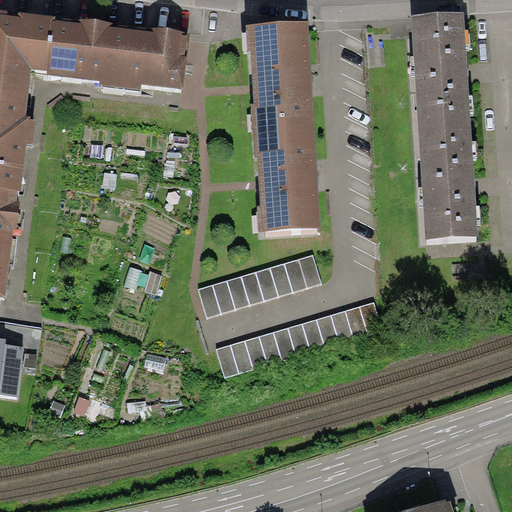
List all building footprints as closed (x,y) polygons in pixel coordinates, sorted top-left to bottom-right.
[(78,27),(0,18),(0,299),(5,300),(13,231),(18,232),(20,210),(16,209),(17,196),(22,196),(30,126),(25,125),(29,89),(21,88),(23,73),(49,75),(48,80),(84,84),(84,82),(184,93),(190,39),(162,36),(120,31),(78,27)] [(414,26),(422,137),(470,135),(461,22),(414,26)] [(254,35),(260,138),(312,135),(308,32),(254,35)] [(260,138),(265,238),(318,235),(312,135),(260,138)] [(422,137),(429,245),(476,242),(470,135),(422,137)] [(311,255),(200,291),(210,320),(321,284),(311,255)] [(376,305),(220,350),(227,377),(384,332),(376,305)] [(0,347),(0,399),(5,400),(5,406),(24,408),(30,357),(13,355),(14,349),(5,348),(0,347)] [(32,369),(38,369),(40,353),(34,353),(32,369)]
